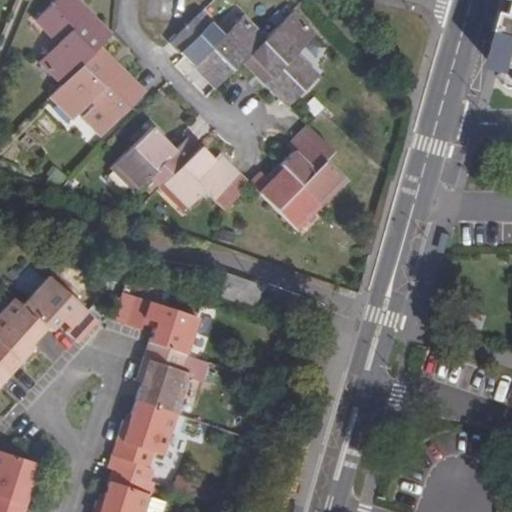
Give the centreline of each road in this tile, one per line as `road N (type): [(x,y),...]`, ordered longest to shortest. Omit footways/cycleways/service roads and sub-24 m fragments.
road 1 (unclassified): [(363,384),(436,121)]
road 2 (residential): [(228,126),(131,31),(134,0)]
road 3 (residential): [(511,428),(363,384)]
road 4 (residential): [(84,453),(58,429),(55,404),(83,363),(106,359),(114,376)]
road 5 (unclassified): [(325,511),(363,384)]
road 6 (unclassified): [(436,121),(469,5)]
